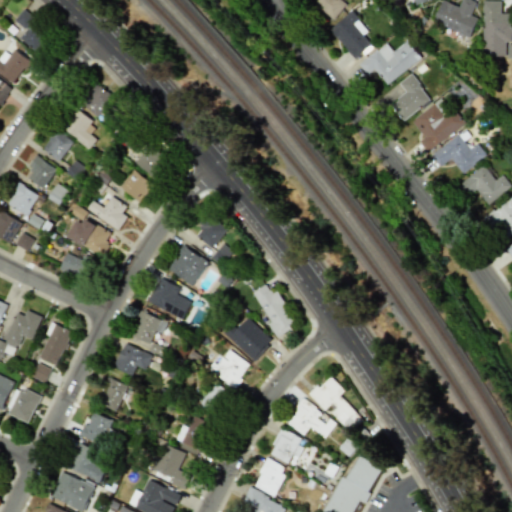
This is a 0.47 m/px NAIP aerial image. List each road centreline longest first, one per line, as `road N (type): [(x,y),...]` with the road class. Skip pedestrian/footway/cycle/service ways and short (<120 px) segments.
road 1 (tertiary): [(64,0),(216,161),(299,263),(394,401),(456,511)]
road 2 (residential): [(216,161),(120,288),(10,511)]
road 3 (residential): [(268,0),(511,317)]
road 4 (residential): [(336,313),(259,410),(206,511)]
road 5 (residential): [(99,33),(0,162)]
